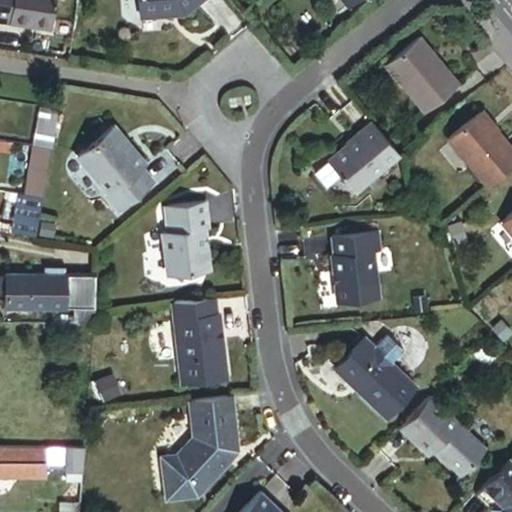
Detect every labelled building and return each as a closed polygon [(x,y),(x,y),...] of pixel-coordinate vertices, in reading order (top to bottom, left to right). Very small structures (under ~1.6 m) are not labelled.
[(0,0),(0,23),(71,35),(76,0),(0,0)] [(187,18),(207,0),(138,0),(140,20),(187,18)] [(339,0),(348,10),(360,0),(339,0)] [(418,40),(415,43),(433,65),(437,62),(418,40)] [(433,65),(415,43),(384,68),(416,107),(436,90),(445,100),(459,88),(437,62),(433,65)] [(436,90),(416,107),(424,117),(445,100),(436,90)] [(51,151),(57,112),(47,110),(37,108),(31,148),(34,148),(51,151)] [(487,192),(511,171),(511,151),(481,114),(447,144),(487,192)] [(381,176),(401,159),(373,127),(359,139),(357,137),(325,164),(354,199),(369,187),(381,176)] [(116,128),(78,158),(120,212),(155,184),(144,170),(148,167),(116,128)] [(25,198),(42,201),(46,176),(51,151),(34,148),(25,198)] [(391,188),(381,176),(369,187),(379,198),(391,188)] [(25,198),(19,197),(12,236),(35,240),(42,201),(25,198)] [(209,205),(167,210),(170,236),(163,237),(167,278),(211,273),(206,231),(212,230),(209,205)] [(511,216),(502,225),(511,237),(511,216)] [(375,235),(329,240),(331,259),(327,259),(332,307),(376,304),(371,254),(377,253),(375,235)] [(39,266),(39,275),(51,275),(51,266),(39,266)] [(51,275),(63,276),(63,267),(51,266),(51,275)] [(66,308),(67,276),(63,276),(51,275),(39,275),(2,274),(1,306),(66,308)] [(72,308),(94,309),(96,276),(67,276),(66,308),(72,308)] [(217,300),(174,306),(184,388),(229,382),(222,320),(219,320),(217,300)] [(92,326),(93,316),(94,309),(72,308),(72,326),(92,326)] [(387,338),(375,351),(392,366),(404,353),(387,338)] [(365,342),(335,375),(387,423),(417,390),(392,366),(375,351),(365,342)] [(120,391),(117,371),(99,374),(102,393),(120,391)] [(430,399),(400,432),(430,459),(436,454),(464,478),(488,452),(430,399)] [(231,400),(189,405),(195,438),(176,461),(160,463),(167,505),(199,500),(231,467),(230,454),(240,453),(231,400)] [(0,481),(44,482),(45,449),(0,447),(0,481)] [(81,477),(83,450),(63,449),(63,477),(81,477)] [(230,454),(231,467),(241,458),(240,453),(230,454)] [(511,511),(511,459),(486,488),(500,501),(502,498),(508,503),(505,506),(505,511),(511,511)] [(275,511),(278,509),(262,494),(245,511),(275,511)] [(54,503),(53,511),(78,511),(79,505),(54,503)]
